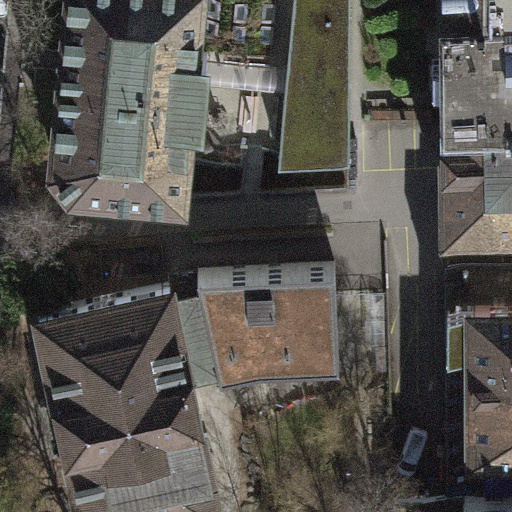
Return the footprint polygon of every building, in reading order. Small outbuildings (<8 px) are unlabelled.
[(68,0),(53,158),(72,180),(183,191),(190,116),(202,117),(208,51),(197,50),(201,0),(68,0)] [(350,154),(351,0),(294,0),(279,158),(350,154)] [(511,0),(445,0),(445,16),(511,15),(511,0)] [(511,114),(511,15),(445,16),(446,115),(511,114)] [(511,114),(446,115),(447,220),(511,219),(511,114)] [(346,239),(345,340),(390,340),(390,240),(346,239)] [(336,260),(199,267),(221,369),(260,360),(340,356),(336,260)] [(511,267),(448,268),(450,489),(511,488),(511,267)] [(190,366),(171,280),(39,309),(58,394),(56,394),(68,447),(69,446),(83,511),(177,511),(220,503),(201,418),(203,418),(192,365),(190,366)] [(511,511),(511,494),(395,496),(396,511),(511,511)]
